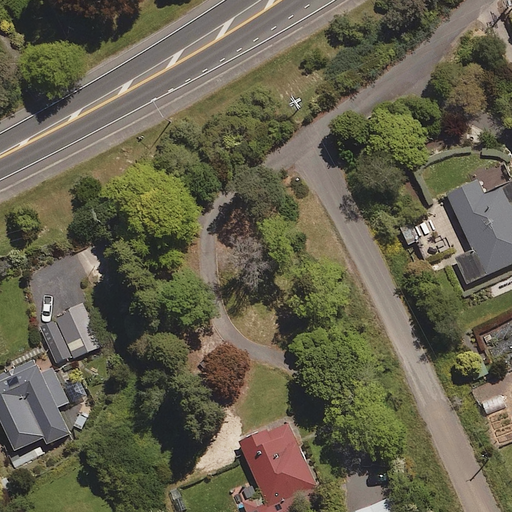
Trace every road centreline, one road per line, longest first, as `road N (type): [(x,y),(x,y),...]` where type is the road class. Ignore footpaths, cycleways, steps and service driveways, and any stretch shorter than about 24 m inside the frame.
road 1 (track): [(481,511),(312,137)]
road 2 (trunk): [(0,156),(276,0)]
road 3 (residential): [(483,0),(438,42),(242,184)]
